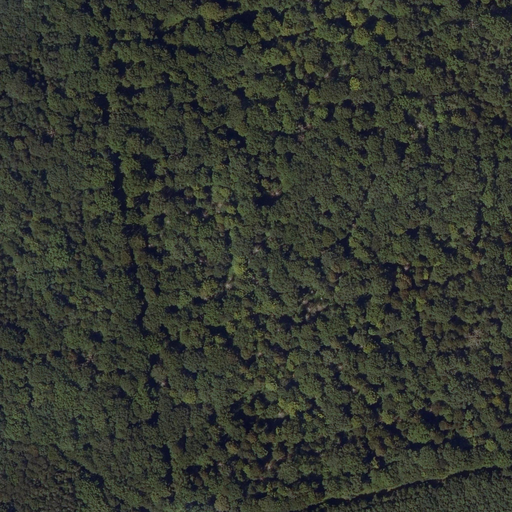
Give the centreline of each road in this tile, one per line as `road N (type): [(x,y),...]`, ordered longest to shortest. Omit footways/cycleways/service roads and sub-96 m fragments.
road 1 (track): [(298,511),(511,466)]
road 2 (track): [(0,406),(149,511)]
